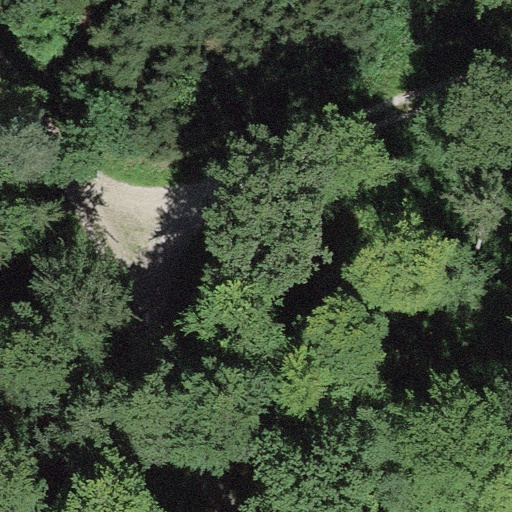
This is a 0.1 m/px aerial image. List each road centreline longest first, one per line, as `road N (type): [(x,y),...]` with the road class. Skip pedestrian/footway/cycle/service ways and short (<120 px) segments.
road 1 (track): [(194,511),(158,431),(121,261),(39,130),(0,85)]
road 2 (track): [(511,119),(453,125),(254,184),(121,261)]
